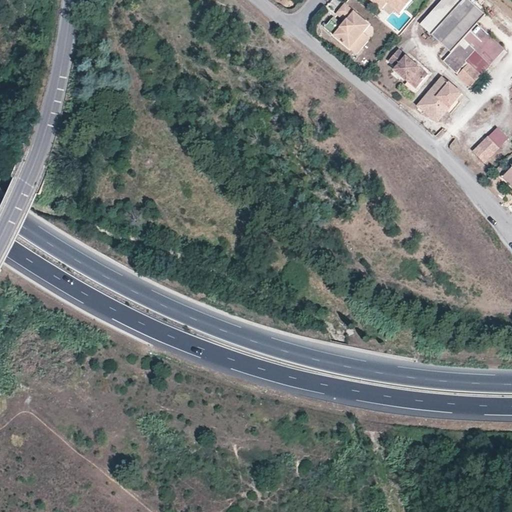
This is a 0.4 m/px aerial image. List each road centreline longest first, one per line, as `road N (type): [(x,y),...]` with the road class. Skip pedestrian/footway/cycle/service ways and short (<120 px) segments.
road 1 (trunk): [(305,351),(154,299),(0,208)]
road 2 (trunk): [(0,238),(145,326),(286,377)]
road 3 (residential): [(511,225),(439,150),(293,29)]
road 4 (tertiary): [(0,243),(51,116),(72,0)]
road 5 (trunk): [(286,377),(361,397),(511,411)]
road 6 (trunk): [(511,402),(286,377)]
road 7 (trunk): [(511,379),(389,369),(305,351)]
road 8 (trunk): [(511,368),(305,351)]
